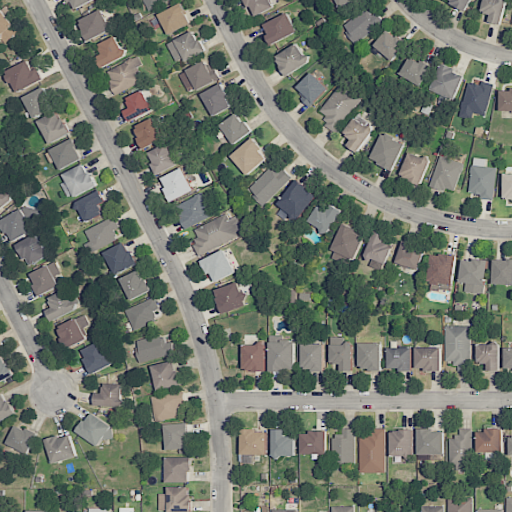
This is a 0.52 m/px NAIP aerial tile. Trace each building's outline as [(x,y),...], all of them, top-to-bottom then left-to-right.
[(67,0),(72,10),(94,0),(67,0)] [(274,8),(269,0),(245,0),(254,17),(274,8)] [(443,0),(466,11),(471,0),(443,0)] [(488,21),(500,25),(507,0),(484,0),(481,13),(490,15),(488,21)] [(168,35),(191,24),(181,4),(159,14),(168,35)] [(382,23),(369,7),(343,27),(356,44),(382,23)] [(19,32),(0,8),(0,42),(2,45),(19,32)] [(78,20),(86,41),(111,31),(103,10),(78,20)] [(264,24),(269,34),(266,36),(271,46),(297,32),(287,13),(264,24)] [(406,45),(388,30),(373,48),(390,63),(406,45)] [(167,43),(176,64),(204,52),(195,31),(167,43)] [(96,57),(101,67),(125,58),(116,37),(98,44),(102,55),(96,57)] [(285,76),(308,64),(298,44),(275,56),(285,76)] [(144,82),(138,69),(143,66),(139,57),(106,70),(115,94),(144,82)] [(430,66),(409,57),(400,75),(421,85),(430,66)] [(216,81),(208,61),(187,69),(196,90),(216,81)] [(15,93),(43,81),(38,68),(32,71),(28,62),(6,71),(15,93)] [(456,99),(462,75),(455,73),(456,68),(440,64),(432,93),(456,99)] [(295,90),(312,106),(328,88),(311,72),(295,90)] [(459,116),(470,120),(473,113),(484,116),(494,86),(471,78),(459,116)] [(320,111),(328,117),(323,124),(336,134),(361,97),(340,83),(320,111)] [(233,107),(222,84),(202,93),(212,117),(233,107)] [(54,109),(44,88),(23,97),(32,119),(54,109)] [(511,89),(500,89),(500,112),(511,112),(511,89)] [(124,111),(129,122),(153,109),(143,90),(126,99),(130,108),(124,111)] [(39,120),(48,143),(69,135),(60,112),(39,120)] [(233,145),(251,132),(238,113),(220,125),(233,145)] [(357,153),(374,130),(355,117),(343,134),(351,140),(347,146),(357,153)] [(163,140),(153,118),(134,126),(144,148),(163,140)] [(394,169),(404,142),(381,134),(371,161),(394,169)] [(60,170),(82,159),(72,139),(50,150),(60,170)] [(231,157),(247,176),(268,157),(252,139),(231,157)] [(158,174),(177,165),(167,144),(148,153),(158,174)] [(399,177),(421,185),(430,161),(409,153),(399,177)] [(454,193),(464,164),(440,156),(430,185),(454,193)] [(485,167),(485,159),(472,158),(469,194),(480,195),(480,199),(493,200),(496,168),(485,167)] [(96,187),(86,164),(63,174),(66,182),(62,184),(68,198),(96,187)] [(262,206),(292,178),(283,169),(278,174),(271,167),(247,190),(262,206)] [(193,192),(184,168),(161,177),(171,201),(193,192)] [(511,200),(511,173),(504,174),(503,200),(511,200)] [(318,197),(298,180),(277,204),(297,221),(318,197)] [(0,210),(14,198),(0,181),(0,210)] [(105,201),(101,191),(76,202),(85,222),(104,214),(100,204),(105,201)] [(176,206),(188,228),(214,214),(202,192),(176,206)] [(30,222),(39,217),(31,204),(0,220),(0,222),(11,242),(34,230),(30,222)] [(327,210),(317,205),(308,224),(329,234),(341,210),(330,205),(327,210)] [(91,242),(88,243),(93,253),(118,238),(114,230),(120,227),(114,215),(85,232),(91,242)] [(236,216),(229,220),(226,215),(194,229),(198,238),(192,241),(198,254),(244,233),(236,216)] [(364,237),(355,233),(357,229),(344,224),(329,257),(352,266),(364,237)] [(386,264),(393,247),(383,243),(386,236),(374,231),(364,256),(386,264)] [(16,244),(28,267),(49,256),(37,233),(16,244)] [(137,265),(126,242),(104,252),(115,275),(137,265)] [(419,270),(425,248),(402,242),(396,264),(419,270)] [(235,273),(224,250),(201,261),(208,276),(211,274),(215,282),(235,273)] [(453,285),(456,256),(431,254),(429,288),(440,288),(440,283),(453,285)] [(462,259),(461,283),(465,283),(465,292),(485,293),(487,260),(462,259)] [(493,284),(511,284),(511,259),(494,259),(493,284)] [(61,274),(55,262),(29,274),(39,296),(59,286),(55,277),(61,274)] [(150,292),(141,270),(121,278),(130,300),(150,292)] [(215,291),(223,313),(247,305),(239,282),(215,291)] [(46,311),(51,322),(75,311),(65,290),(47,298),(52,308),(46,311)] [(159,308),(154,297),(125,311),(134,331),(157,320),(153,311),(159,308)] [(89,325),(84,315),(59,327),(69,348),(87,339),(82,329),(89,325)] [(470,326),(446,326),(445,361),(455,362),(455,371),(470,371),(470,326)] [(137,339),(141,360),(175,355),(172,341),(164,343),(163,335),(137,339)] [(270,372),(295,371),(294,340),(282,341),(281,335),(269,336),(270,372)] [(353,372),(352,344),(344,344),(344,337),(331,337),(331,364),(342,364),(342,372),(353,372)] [(81,351),(92,374),(113,365),(102,341),(81,351)] [(360,343),(359,370),(381,370),(382,344),(360,343)] [(265,371),(265,345),(243,344),(243,371),(265,371)] [(324,370),(324,344),(301,344),(301,370),(324,370)] [(500,345),(477,345),(477,363),(487,363),(487,371),(499,371),(500,345)] [(441,370),(441,347),(416,348),(416,370),(441,370)] [(411,348),(388,348),(389,372),(412,371),(411,348)] [(0,355),(0,382),(13,376),(3,354),(0,355)] [(181,386),(176,361),(152,366),(157,390),(181,386)] [(102,393),(95,393),(95,406),(122,407),(123,384),(103,384),(102,393)] [(0,421),(14,415),(4,392),(0,393),(0,421)] [(185,417),(183,393),(152,396),(155,420),(185,417)] [(78,433),(99,446),(105,437),(108,439),(115,428),(90,413),(78,433)] [(7,445),(28,455),(38,435),(16,424),(7,445)] [(166,424),(166,450),(189,449),(188,424),(166,424)] [(285,429),(273,429),(273,457),(295,456),(295,437),(285,437),(285,429)] [(355,429),(342,429),(342,436),(333,436),(332,465),(355,466),(355,429)] [(386,473),(386,429),(372,429),(372,438),(360,438),(360,473),(386,473)] [(472,430),(458,429),(457,440),(450,440),(450,471),(464,471),(464,465),(472,465),(472,430)] [(267,431),(242,430),(241,454),(267,455),(267,431)] [(392,456),(414,456),(413,430),(391,430),(392,456)] [(444,454),(444,430),(419,430),(418,454),(444,454)] [(503,430),(478,430),(477,453),(486,453),(485,460),(502,461),(503,430)] [(327,432),(302,431),(301,454),(327,454),(327,432)] [(46,441),(53,464),(77,457),(70,433),(46,441)] [(191,483),(191,457),(167,457),(167,482),(191,483)] [(187,511),(190,511),(191,487),(168,487),(168,494),(159,493),(159,511),(187,511)] [(472,511),(472,498),(447,499),(447,511),(472,511)]
